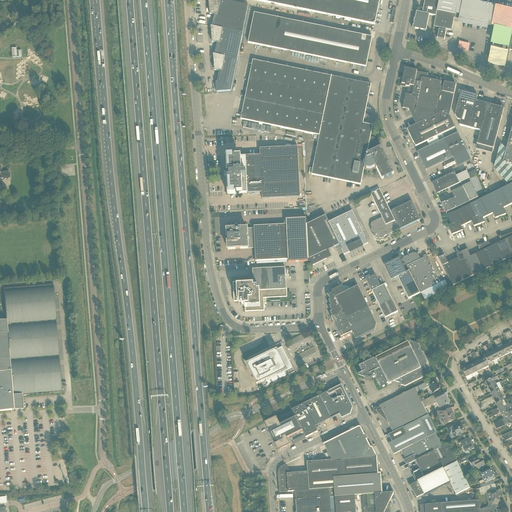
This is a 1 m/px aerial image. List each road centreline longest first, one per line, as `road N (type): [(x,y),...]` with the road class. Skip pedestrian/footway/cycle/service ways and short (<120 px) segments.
road 1 (trunk): [(95,0),(145,511)]
road 2 (trunk): [(208,511),(167,0)]
road 3 (motorway): [(129,0),(170,511)]
road 4 (motorway): [(184,511),(143,0)]
road 5 (unclassified): [(319,325),(249,330),(222,314),(205,238),(188,0)]
road 6 (tertiary): [(79,179),(94,387)]
road 7 (residential): [(511,464),(453,367),(459,353),(511,322)]
road 8 (tertiary): [(433,221),(385,111),(394,49)]
road 9 (tertiary): [(319,325),(319,286),(426,233),(433,221)]
road 10 (unclassified): [(274,511),(274,464),(365,418)]
road 11 (tertiary): [(394,49),(511,94)]
